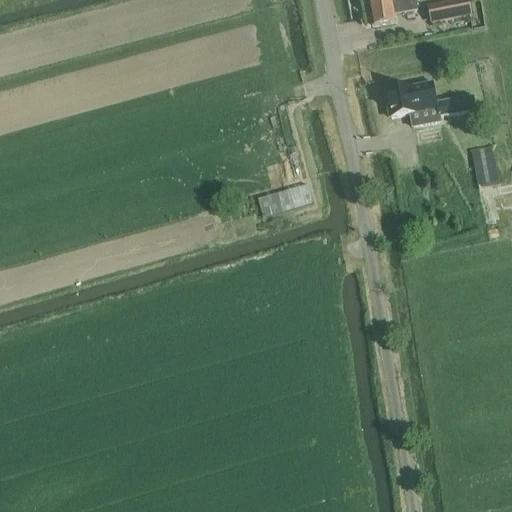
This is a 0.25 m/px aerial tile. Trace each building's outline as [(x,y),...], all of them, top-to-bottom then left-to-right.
[(418,14),(415,0),(369,0),(375,32),(395,29),(393,19),(418,14)] [(468,2),(429,10),(432,26),(443,24),(470,18),(471,18),(468,2)] [(433,86),(386,95),(391,122),(411,118),(413,131),(422,129),(436,126),(439,122),(439,121),(476,115),(474,99),(437,106),(433,86)] [(498,185),(495,166),(493,153),(492,151),(472,154),(478,189),(498,185)] [(308,188),(297,191),(258,202),(263,220),(313,206),(308,188)]
